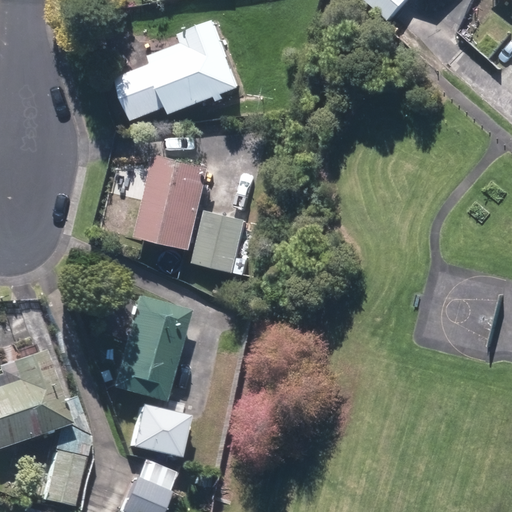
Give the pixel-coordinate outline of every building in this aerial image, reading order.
[(372,0),(393,19),(409,0),(372,0)] [(112,79),(129,122),(163,109),(166,117),(237,89),(211,22),(142,49),(148,65),(112,79)] [(132,240),(187,252),(207,169),(152,156),(132,240)] [(190,264),(231,274),(243,221),(202,211),(190,264)] [(113,383),(165,398),(191,307),(138,293),(113,383)] [(201,388),(215,332),(199,329),(186,385),(201,388)] [(0,444),(72,420),(46,347),(11,359),(18,377),(0,382),(0,444)] [(195,414),(199,395),(182,391),(179,410),(195,414)] [(137,445),(189,457),(198,416),(146,405),(137,445)] [(42,495),(76,503),(87,454),(54,446),(42,495)] [(197,482),(208,484),(211,474),(200,472),(197,482)] [(121,509),(129,511),(162,511),(172,490),(136,474),(121,509)]
